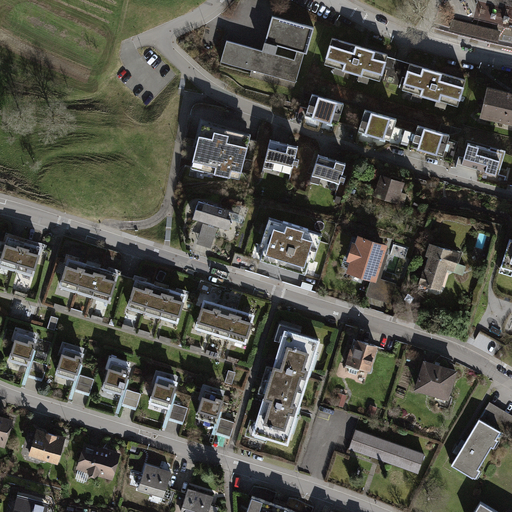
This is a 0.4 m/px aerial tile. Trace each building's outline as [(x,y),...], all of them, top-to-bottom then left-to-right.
[(459,0),(455,16),(473,20),(478,2),(468,0),(459,0)] [(273,20),(266,46),(306,56),(312,30),(273,20)] [(500,32),(452,21),(450,28),(498,40),(500,32)] [(390,56),(330,38),(324,61),(383,79),(390,56)] [(306,56),(266,46),(265,51),(224,40),(217,69),(297,90),(306,56)] [(470,81),(410,63),(403,85),(463,103),(470,81)] [(511,96),(486,90),(480,117),(511,124),(511,96)] [(342,105),(318,98),(312,119),(336,126),(342,105)] [(395,120),(371,113),(365,134),(389,141),(395,120)] [(253,131),(202,119),(191,167),(242,178),(253,131)] [(444,137),(420,130),(414,151),(438,158),(444,137)] [(407,132),(402,142),(407,145),(412,134),(407,132)] [(299,149),(271,142),(264,168),(292,176),(299,149)] [(494,153),(469,145),(463,166),(488,174),(494,153)] [(347,167),(320,158),(313,180),(339,189),(347,167)] [(405,184),(383,176),(375,199),(397,206),(405,184)] [(237,217),(201,205),(196,221),(232,233),(237,217)] [(320,233),(270,219),(259,256),(309,271),(320,233)] [(43,248),(10,238),(1,267),(34,277),(43,248)] [(387,250),(352,238),(346,256),(351,258),(345,276),(365,284),(361,296),(386,305),(393,287),(376,281),(387,250)] [(511,238),(509,238),(500,271),(511,274),(511,272),(511,238)] [(461,254),(431,245),(420,284),(439,290),(445,271),(455,274),(461,254)] [(120,274),(70,259),(62,287),(112,302),(120,274)] [(189,293),(138,278),(129,306),(181,322),(189,293)] [(257,314),(206,298),(198,325),(249,341),(257,314)] [(325,341),(289,329),(255,434),(291,446),(303,411),(314,375),(325,341)] [(39,338),(19,332),(12,354),(32,360),(39,338)] [(380,346),(359,339),(351,364),(372,371),(380,346)] [(86,352),(66,346),(59,369),(79,375),(86,352)] [(47,365),(34,361),(30,375),(43,379),(47,365)] [(132,369),(112,363),(105,385),(125,391),(132,369)] [(453,374),(419,363),(411,392),(445,402),(453,374)] [(93,379),(80,375),(76,389),(89,393),(93,379)] [(180,382),(160,375),(153,398),(173,404),(180,382)] [(141,393),(128,389),(124,403),(137,407),(141,393)] [(228,395),(208,389),(201,412),(221,418),(228,395)] [(188,409),(175,405),(171,419),(184,423),(188,409)] [(13,419),(0,415),(0,443),(5,446),(13,419)] [(235,422),(222,418),(218,432),(231,436),(235,422)] [(501,434),(478,420),(449,465),(472,479),(501,434)] [(425,451),(355,428),(348,448),(371,455),(369,461),(375,463),(382,465),(384,460),(418,472),(425,451)] [(67,440),(39,431),(31,456),(59,465),(67,440)] [(122,454),(87,443),(79,468),(113,479),(122,454)] [(172,473),(146,465),(138,488),(164,497),(172,473)] [(208,511),(214,496),(189,488),(180,511),(208,511)] [(49,511),(51,504),(18,497),(14,511),(49,511)] [(291,511),(255,498),(249,511),(291,511)] [(493,511),(478,503),(472,511),(493,511)]
